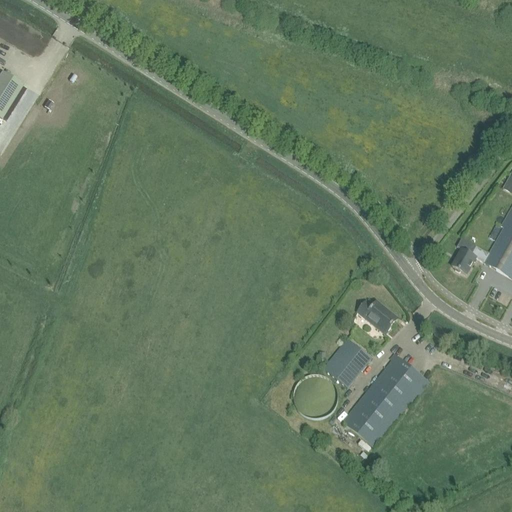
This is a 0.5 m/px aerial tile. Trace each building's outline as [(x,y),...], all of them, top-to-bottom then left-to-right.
[(2,73),(0,76),(0,119),(2,120),(24,86),(2,73)] [(503,190),(511,195),(511,194),(511,176),(503,190)] [(511,208),(501,227),(504,229),(484,264),(511,280),(511,208)] [(462,251),(453,269),(455,270),(455,272),(459,274),(461,273),(466,276),(476,259),(471,257),(476,248),(462,240),(457,249),(462,251)] [(366,303),(360,311),(358,314),(386,336),(398,321),(377,304),(373,309),(366,303)] [(348,342),(325,371),(348,389),(371,360),(348,342)] [(393,358),(341,423),(374,450),(409,406),(411,408),(423,392),(429,384),(396,357),(394,359),(393,358)]
